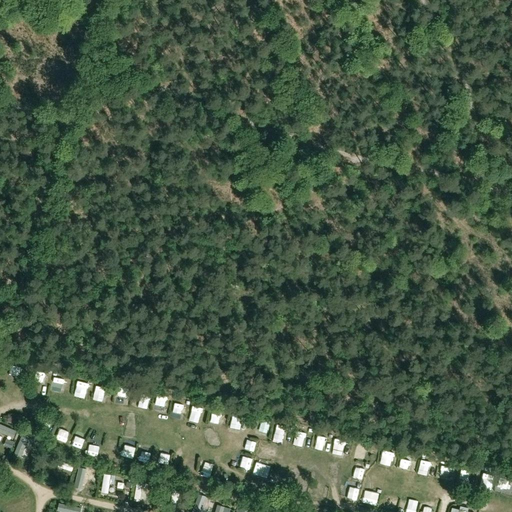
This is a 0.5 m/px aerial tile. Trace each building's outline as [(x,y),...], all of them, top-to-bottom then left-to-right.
[(0,364),(0,377),(7,379),(9,367),(0,364)] [(46,371),(43,384),(52,386),(55,373),(46,371)] [(71,391),(73,376),(65,375),(62,389),(71,391)] [(85,380),(83,394),(94,396),(96,382),(85,380)] [(112,397),(112,382),(104,382),(104,396),(112,397)] [(132,403),(134,388),(126,387),(124,402),(132,403)] [(142,405),(149,406),(150,394),(143,394),(142,405)] [(161,409),(171,409),(172,396),(162,395),(161,409)] [(180,400),(180,414),(190,414),(190,401),(180,400)] [(200,404),(197,414),(206,417),(209,406),(200,404)] [(241,421),(250,423),(251,416),(242,415),(241,421)] [(22,435),(24,429),(6,423),(4,429),(22,435)] [(282,426),(282,434),(294,434),(294,426),(282,426)] [(302,440),(312,442),(314,430),(304,429),(302,440)] [(8,440),(10,434),(4,431),(1,437),(8,440)] [(324,437),(323,450),(331,451),(332,437),(324,437)] [(124,453),(126,443),(115,441),(113,451),(124,453)] [(352,454),(353,444),(342,442),(341,452),(352,454)] [(276,455),(278,447),(268,444),(266,453),(276,455)] [(384,446),(383,457),(392,458),(393,447),(384,446)] [(426,458),(423,470),(429,472),(432,460),(426,458)] [(443,461),(440,467),(448,470),(450,463),(443,461)] [(360,463),(358,472),(367,474),(369,465),(360,463)] [(91,485),(95,467),(88,466),(85,483),(91,485)] [(305,482),(314,484),(316,471),(308,469),(305,482)] [(109,490),(117,491),(118,472),(111,471),(109,490)] [(131,487),(133,481),(126,479),(124,485),(131,487)] [(202,504),(207,506),(212,494),(207,492),(202,504)] [(68,500),(67,508),(84,511),(85,511),(88,505),(68,500)]
